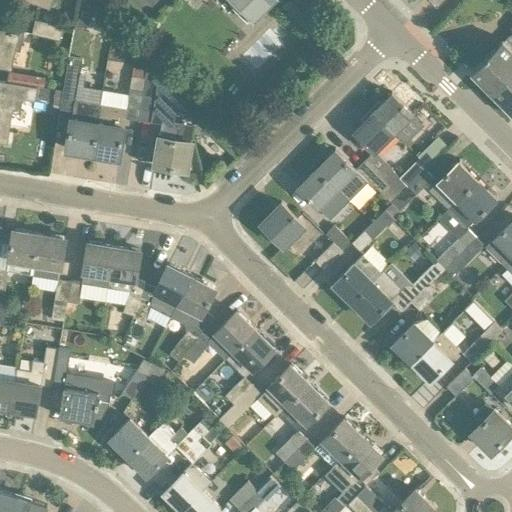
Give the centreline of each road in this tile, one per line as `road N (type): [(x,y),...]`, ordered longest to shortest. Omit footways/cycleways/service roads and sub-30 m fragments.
road 1 (residential): [(478,494),(205,222)]
road 2 (residential): [(205,222),(392,31)]
road 3 (residential): [(205,222),(0,183)]
road 4 (residential): [(392,31),(511,149)]
road 5 (residential): [(130,511),(81,474),(0,448)]
